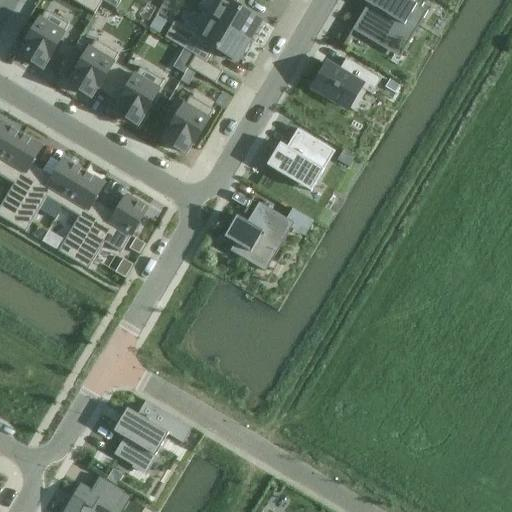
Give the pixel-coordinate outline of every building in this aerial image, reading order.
[(71,0),(81,6),(94,13),(101,0),(100,0),(71,0)] [(102,0),(116,8),(120,0),(102,0)] [(215,0),(207,16),(249,41),(261,20),(235,5),(238,0),(215,0)] [(369,4),(353,30),(399,57),(426,12),(420,8),(424,0),(364,0),(364,1),(369,4)] [(27,47),(22,56),(43,68),(68,25),(46,12),(25,46),(27,47)] [(249,41),(207,16),(203,13),(191,33),(174,23),(165,38),(195,56),(206,63),(214,49),(236,61),(240,55),(242,56),(249,44),(248,43),(249,41)] [(95,41),(69,84),(91,97),(96,88),(97,89),(113,63),(118,55),(95,41)] [(195,56),(188,68),(202,76),(215,84),(222,72),(209,64),(206,63),(195,56)] [(327,61),(310,90),(348,113),(362,90),(371,95),(380,80),(346,59),(340,69),(327,61)] [(113,63),(97,89),(109,96),(124,70),(113,63)] [(121,103),(116,112),(137,124),(163,82),(140,68),(136,76),(120,102),(121,103)] [(124,70),(109,96),(120,102),(136,76),(124,70)] [(190,98),(164,141),(185,153),(191,143),(192,144),(212,111),(190,98)] [(0,170),(22,133),(0,120),(0,170)] [(280,143),(267,165),(311,192),(335,152),(297,129),(286,147),(280,143)] [(0,176),(14,185),(0,207),(0,217),(11,224),(41,172),(32,166),(44,146),(22,134),(22,133),(0,170),(0,176)] [(354,158),(343,151),(337,161),(348,168),(354,158)] [(41,172),(11,224),(25,233),(46,198),(61,207),(62,208),(84,171),(62,158),(51,177),(41,172)] [(78,218),(58,252),(73,261),(104,209),(95,203),(106,184),(84,171),(62,208),(78,218)] [(104,209),(73,261),(88,270),(104,243),(121,253),(130,238),(131,239),(149,209),(125,195),(114,214),(104,209)] [(238,216),(225,237),(235,243),(231,251),(265,271),(294,223),(298,226),(304,216),(293,209),(287,220),(259,203),(247,222),(238,216)] [(145,242),(140,250),(147,255),(153,246),(145,242)] [(128,409),(114,432),(125,438),(114,455),(133,466),(132,468),(146,476),(158,455),(156,455),(168,435),(183,444),(192,429),(146,402),(138,415),(128,409)] [(123,476),(113,470),(107,480),(117,486),(123,476)] [(66,508),(64,511),(117,511),(120,508),(109,502),(116,489),(117,488),(99,477),(91,492),(80,485),(66,508)] [(123,511),(131,498),(116,489),(109,502),(120,508),(117,511),(123,511)]
